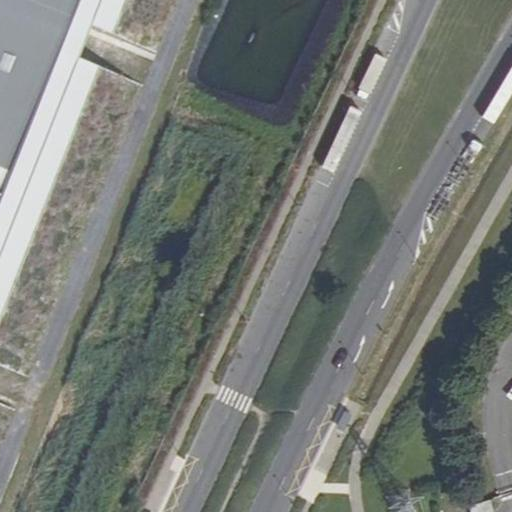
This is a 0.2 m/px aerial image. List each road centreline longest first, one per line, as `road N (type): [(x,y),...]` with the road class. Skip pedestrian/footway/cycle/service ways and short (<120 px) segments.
road 1 (secondary): [(420,0),(182,511)]
road 2 (secondary): [(269,511),(401,250),(511,56)]
